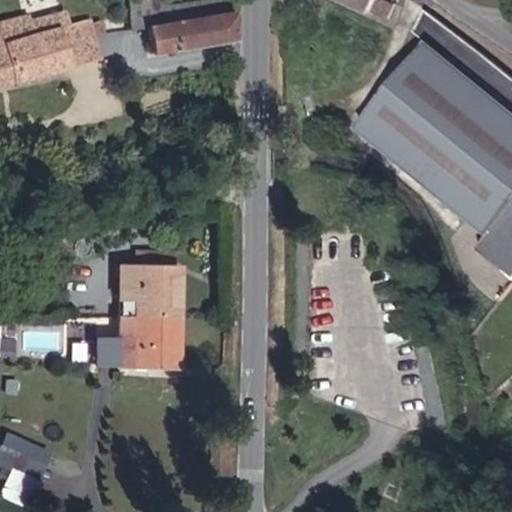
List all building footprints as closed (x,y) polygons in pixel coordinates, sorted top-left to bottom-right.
[(237,45),(235,16),(233,0),(178,0),(158,3),(158,0),(130,0),(131,28),(148,27),(150,51),(182,49),(237,45)] [(359,0),(365,3),(376,10),(381,0),(359,0)] [(396,0),(396,2),(391,0),(386,14),(397,19),(403,0),(396,0)] [(0,83),(108,47),(99,23),(87,27),(82,12),(60,20),(54,5),(0,23),(0,83)] [(511,103),(434,40),(364,125),(492,225),(511,200),(511,103)] [(511,214),(486,247),(511,269),(511,214)] [(119,287),(119,309),(119,362),(175,361),(175,306),(175,261),(133,262),(118,263),(119,287)] [(5,429),(0,441),(0,460),(39,478),(51,449),(5,429)]
